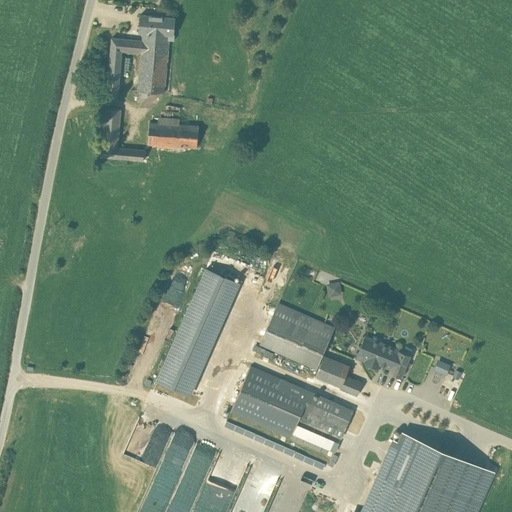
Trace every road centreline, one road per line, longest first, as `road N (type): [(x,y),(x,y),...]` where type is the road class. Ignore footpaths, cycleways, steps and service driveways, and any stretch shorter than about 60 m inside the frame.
road 1 (unclassified): [(0,435),(69,73),(91,0)]
road 2 (track): [(511,102),(240,114),(190,104)]
